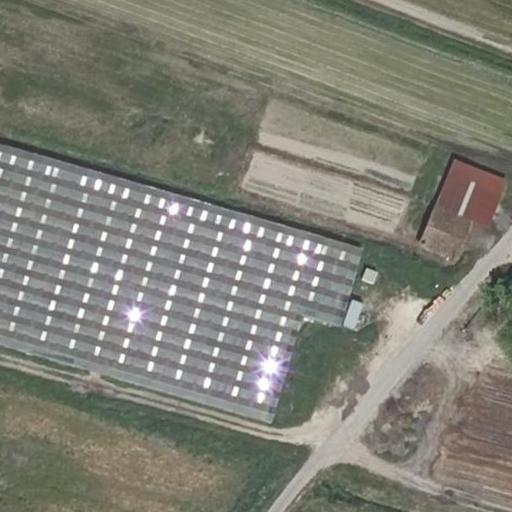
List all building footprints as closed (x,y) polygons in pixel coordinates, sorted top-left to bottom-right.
[(365,246),(0,140),(0,350),(272,429),(305,314),(342,325),(365,246)] [(505,192),(456,172),(440,208),(475,221),(489,226),(505,192)] [(440,208),(426,240),(458,252),(475,221),(440,208)] [(396,278),(399,264),(370,258),(367,272),(396,278)] [(511,282),(502,312),(511,314),(511,282)]
